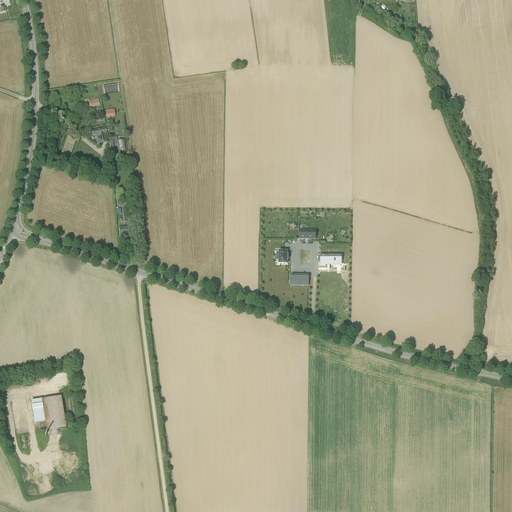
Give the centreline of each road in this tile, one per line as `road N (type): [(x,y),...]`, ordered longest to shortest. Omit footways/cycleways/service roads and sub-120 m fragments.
road 1 (tertiary): [(511,377),(388,349),(12,230)]
road 2 (tertiary): [(12,230),(34,129),(25,0)]
